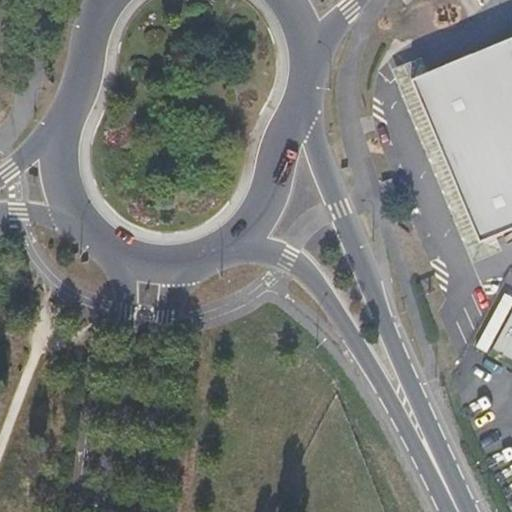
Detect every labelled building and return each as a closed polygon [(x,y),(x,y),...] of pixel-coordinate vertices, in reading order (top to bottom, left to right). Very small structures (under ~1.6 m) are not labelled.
[(511,39),(431,74),(499,237),(511,232),(511,39)] [(428,67),(424,57),(391,71),(400,94),(472,266),(505,252),(499,237),(431,74),(428,67)] [(399,199),(393,181),(382,186),(389,202),(399,199)] [(511,360),(511,291),(506,289),(479,344),(511,360)] [(492,417),(511,375),(511,368),(487,357),(464,404),(492,417)]
